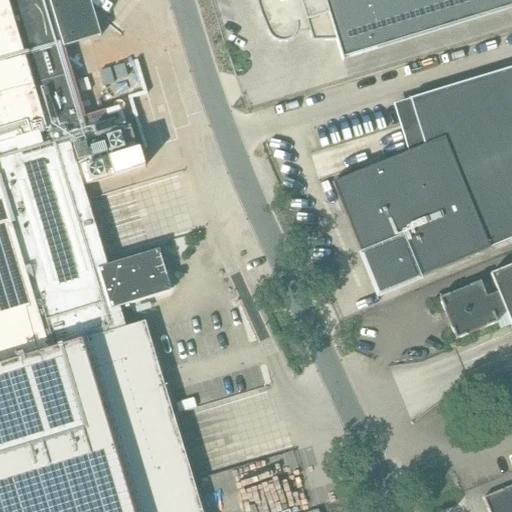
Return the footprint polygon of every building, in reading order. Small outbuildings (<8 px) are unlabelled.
[(0,0),(0,511),(202,511),(145,322),(126,328),(120,308),(172,292),(159,250),(107,266),(77,168),(121,154),(124,149),(112,109),(85,117),(64,48),(101,37),(94,13),(103,21),(104,21),(93,12),(89,0),(0,0)] [(343,61),(511,8),(511,0),(256,0),(257,5),(261,15),(267,30),(270,36),(273,39),(277,42),(280,43),(284,43),(289,41),(294,38),(295,36),(297,33),(310,32),(313,42),(336,41),(343,61)] [(333,184),(365,260),(370,259),(383,290),(403,282),(404,285),(511,239),(511,68),(410,100),(424,147),(333,184)] [(511,327),(511,266),(489,276),(497,294),(487,298),(480,282),(439,299),(456,340),(497,323),(495,318),(506,314),(511,327)] [(263,388),(262,376),(233,377),(233,389),(263,388)] [(511,511),(511,486),(483,498),(488,511),(511,511)]
